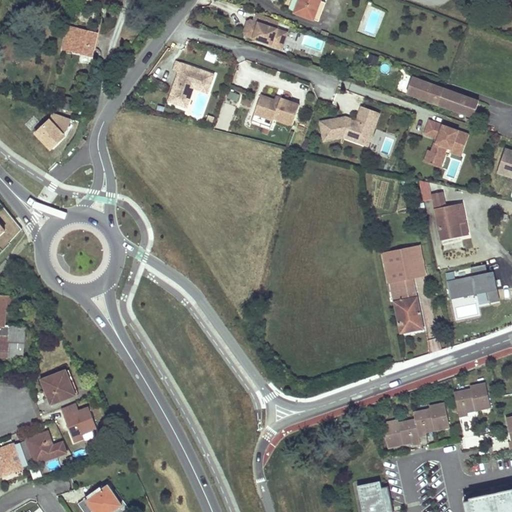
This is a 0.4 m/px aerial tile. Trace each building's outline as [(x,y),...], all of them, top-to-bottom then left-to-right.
[(299,0),(295,12),(314,20),(321,1),(321,0),(299,0)] [(319,22),(326,3),(321,1),(314,20),(319,22)] [(250,20),(246,21),(248,25),(246,31),(242,32),(244,36),(272,46),(273,43),(279,45),(284,43),(288,33),(276,29),(279,21),(256,13),(253,21),(250,20)] [(91,57),(94,45),(97,34),(69,27),(63,50),(91,57)] [(298,51),(324,52),(325,38),(299,36),(298,51)] [(175,80),(167,101),(177,105),(180,97),(188,101),(192,88),(206,93),(213,75),(176,62),(172,72),(177,73),(180,75),(178,81),(175,80)] [(425,85),(412,80),(408,91),(421,96),(420,98),(439,105),(444,89),(426,82),(425,85)] [(457,93),(444,89),(439,105),(451,110),(457,93)] [(230,91),(227,98),(236,102),(239,94),(230,91)] [(354,107),(354,92),(338,92),(338,107),(354,107)] [(457,93),(451,110),(469,116),(474,100),(457,93)] [(259,96),(253,114),(272,121),(273,118),(292,125),(299,105),(279,99),(278,102),(273,101),(259,96)] [(180,97),(177,105),(185,108),(188,101),(180,97)] [(474,100),(469,116),(474,118),(479,102),(474,100)] [(341,119),(319,126),(325,145),(344,138),(358,144),(361,136),(369,139),(378,114),(360,107),(355,122),(349,120),(348,123),(343,125),(341,119)] [(33,132),(50,150),(74,127),(58,110),(33,132)] [(428,151),(424,163),(434,167),(437,160),(445,156),(446,154),(448,149),(463,154),(469,135),(429,121),(424,135),(436,139),(438,140),(436,144),(435,143),(432,152),(428,151)] [(361,136),(358,144),(367,147),(369,139),(361,136)] [(385,157),(391,140),(381,136),(374,153),(385,157)] [(82,138),(76,145),(81,149),(87,142),(82,138)] [(448,149),(446,154),(450,156),(451,153),(461,157),(463,154),(448,149)] [(511,152),(506,150),(497,173),(511,178),(511,152)] [(445,156),(437,160),(434,167),(441,169),(445,156)] [(420,183),(425,200),(431,198),(427,181),(420,183)] [(465,223),(462,204),(445,207),(442,192),(433,194),(442,241),(461,237),(459,224),(465,223)] [(421,248),(407,251),(411,267),(424,264),(421,248)] [(407,251),(385,255),(391,283),(414,279),(426,276),(424,264),(411,267),(407,251)] [(489,303),(500,301),(494,271),(487,273),(486,264),(470,268),(472,275),(450,280),(454,298),(486,292),(489,303)] [(403,300),(418,297),(414,279),(391,283),(393,297),(402,295),(403,300)] [(4,327),(5,308),(6,296),(0,295),(0,356),(23,358),(25,328),(4,327)] [(411,330),(424,327),(418,297),(403,300),(402,295),(393,297),(401,335),(411,333),(411,330)] [(14,309),(15,297),(6,296),(5,308),(14,309)] [(79,393),(69,369),(65,370),(75,395),(79,393)] [(52,394),(49,396),(52,404),(75,395),(65,370),(42,379),(47,391),(50,389),(52,394)] [(475,412),(491,408),(486,383),(470,386),(471,390),(455,393),(460,417),(467,416),(467,413),(466,410),(475,408),(475,412)] [(91,406),(79,410),(77,403),(62,407),(75,447),(94,441),(91,432),(98,430),(91,406)] [(430,407),(431,409),(414,413),(416,420),(420,437),(427,435),(427,433),(426,429),(435,427),(435,431),(450,427),(445,403),(430,407)] [(421,444),(420,437),(416,420),(399,424),(398,421),(383,424),(389,448),(403,445),(404,445),(403,442),(412,440),(412,443),(413,445),(421,444)] [(66,453),(62,443),(52,447),(46,432),(27,439),(28,440),(20,443),(28,465),(35,462),(36,463),(66,453)] [(21,467),(28,465),(20,443),(14,445),(13,444),(0,449),(0,476),(22,469),(21,467)] [(378,511),(386,509),(380,481),(358,486),(363,511),(378,511)] [(102,490),(101,488),(79,504),(84,511),(92,511),(93,511),(113,511),(118,509),(112,499),(116,497),(108,486),(102,490)] [(473,511),(511,511),(511,489),(499,492),(499,495),(488,497),(487,494),(470,498),(473,511)] [(122,506),(116,497),(112,499),(118,509),(122,506)]
